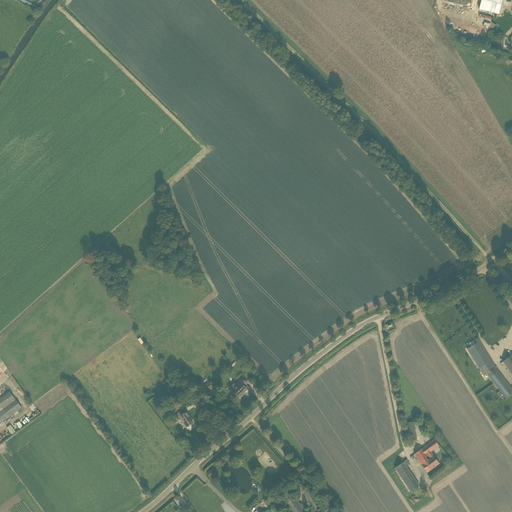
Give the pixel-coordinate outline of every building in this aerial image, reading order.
[(499,15),(501,4),(502,0),(481,0),(479,9),(499,15)] [(484,376),(487,374),(493,369),(490,364),(493,363),(479,342),(467,349),(484,376)] [(511,373),(511,354),(503,362),(511,373)] [(511,389),(495,368),(493,369),(487,374),(506,398),(511,393),(511,389)] [(244,386),(247,383),(242,378),(235,385),(237,387),(232,391),(239,398),(247,390),(244,386)] [(201,389),(205,393),(210,389),(206,385),(201,389)] [(0,409),(15,399),(10,392),(0,398),(0,409)] [(3,409),(0,411),(0,423),(9,417),(22,408),(16,400),(3,409)] [(186,427),(193,423),(186,412),(183,415),(181,412),(176,415),(179,420),(181,419),(186,427)] [(410,441),(417,439),(413,421),(406,423),(410,441)] [(11,425),(7,428),(12,435),(16,432),(11,425)] [(421,465),(427,472),(439,464),(430,452),(439,446),(434,440),(422,449),(414,455),(421,465)] [(403,462),(403,463),(392,470),(397,478),(396,478),(407,495),(419,486),(417,480),(403,462)] [(300,506),(289,490),(280,496),(286,504),(283,505),(287,511),(305,511),(303,509),(304,508),(302,504),(300,506)] [(331,511),(336,509),(331,501),(321,508),(319,505),(321,503),(314,492),(312,494),(310,491),(305,494),(316,511),(331,511)]
